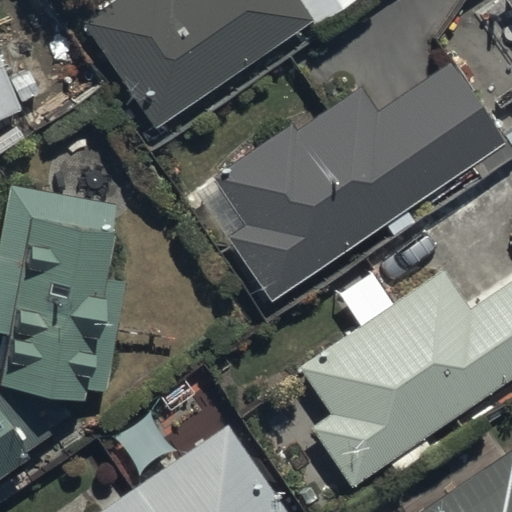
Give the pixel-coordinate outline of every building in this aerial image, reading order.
[(95,0),(80,11),(151,117),(307,13),(313,21),(343,0),(95,0)] [(511,0),(483,0),(446,25),(499,101),(511,92),(511,0)] [(223,229),(265,292),(465,161),(473,174),(511,148),(511,120),(496,131),(445,53),(370,102),(355,79),(291,122),(287,116),(210,166),(243,216),(223,229)] [(0,109),(18,101),(0,58),(0,109)] [(117,196),(7,176),(0,217),(0,327),(1,327),(0,332),(0,495),(17,484),(3,464),(28,447),(25,442),(50,425),(36,404),(61,387),(81,391),(83,381),(103,384),(123,271),(104,268),(117,196)] [(437,260),(292,358),(325,407),(305,421),(346,480),(508,370),(511,376),(511,267),(464,300),(437,260)] [(228,415),(85,511),(291,511),(289,508),(298,502),(276,470),(268,475),(228,415)] [(511,511),(511,439),(398,511),(511,511)]
